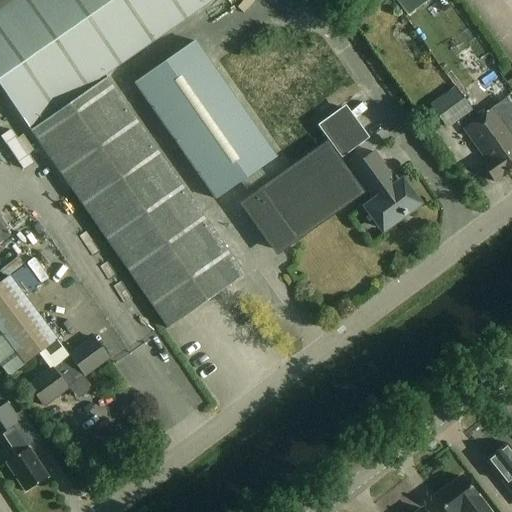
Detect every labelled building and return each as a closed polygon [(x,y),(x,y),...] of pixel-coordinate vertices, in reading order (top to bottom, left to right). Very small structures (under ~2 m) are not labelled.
[(213,0),(0,0),(0,85),(168,328),(245,275),(105,75),(213,0)] [(276,157),(195,42),(135,84),(216,199),(276,157)] [(474,85),(485,77),(471,57),(460,64),(474,85)] [(472,111),(455,87),(430,105),(448,129),(472,111)] [(366,141),(342,108),(317,126),(341,159),(366,141)] [(499,158),(509,172),(511,169),(511,135),(511,134),(511,133),(494,108),(479,119),(504,154),(499,158)] [(504,154),(479,119),(465,130),(489,163),(485,166),(496,181),(509,172),(499,158),(504,154)] [(347,175),(326,146),(245,205),(277,251),(364,189),(374,202),(367,207),(383,229),(402,215),(403,216),(407,214),(406,212),(417,204),(401,182),(398,185),(374,152),(350,169),(351,172),(347,175)] [(0,217),(0,245),(13,236),(0,217)] [(33,281),(42,276),(31,257),(22,262),(33,281)] [(57,339),(10,275),(0,282),(0,331),(24,364),(57,339)] [(110,361),(94,338),(28,385),(44,408),(110,361)] [(3,406),(0,402),(0,401),(0,425),(4,432),(0,434),(0,435),(15,457),(7,463),(26,492),(49,477),(29,447),(41,440),(21,410),(13,415),(6,404),(3,406)] [(511,447),(508,443),(486,461),(506,486),(511,481),(511,447)] [(447,511),(488,511),(462,477),(436,496),(447,511)]
